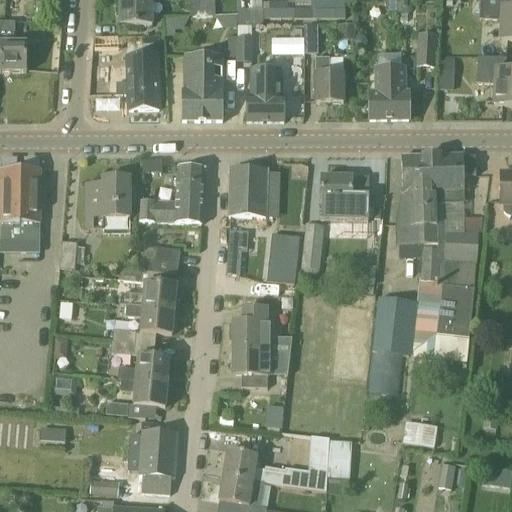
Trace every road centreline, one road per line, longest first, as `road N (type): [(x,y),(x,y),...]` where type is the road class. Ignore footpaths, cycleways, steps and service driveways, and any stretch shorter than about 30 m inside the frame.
road 1 (residential): [(180,511),(215,142)]
road 2 (secondary): [(511,142),(215,142)]
road 3 (residential): [(84,0),(73,143)]
road 4 (secondary): [(215,142),(73,143)]
